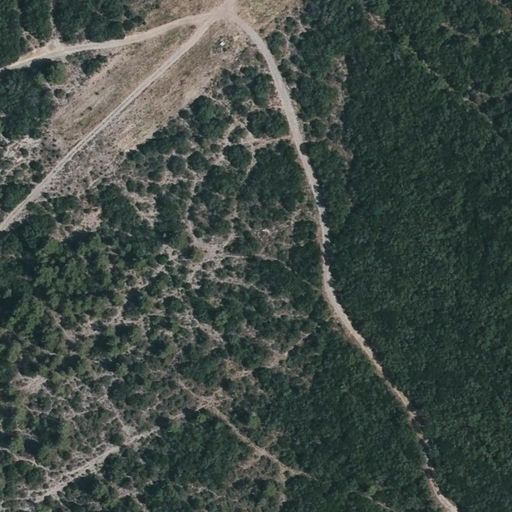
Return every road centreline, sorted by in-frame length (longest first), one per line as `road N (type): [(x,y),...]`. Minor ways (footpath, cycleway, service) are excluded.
road 1 (track): [(224,7),(278,75),(328,245),(334,302),(415,413),(437,495),(454,511)]
road 2 (track): [(224,7),(88,138),(0,238)]
